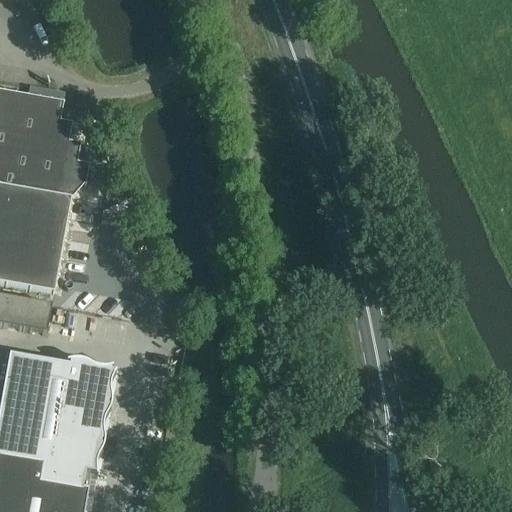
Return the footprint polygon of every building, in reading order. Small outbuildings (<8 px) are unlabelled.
[(0,284),(54,294),(74,181),(86,183),(90,163),(78,161),(81,142),(69,140),(73,121),(61,119),(64,100),(0,88),(0,284)] [(0,300),(0,329),(3,330),(8,302),(0,300)] [(8,302),(3,330),(23,334),(28,306),(8,302)] [(28,306),(23,334),(46,338),(51,310),(28,306)] [(0,511),(83,511),(87,493),(81,492),(84,474),(94,476),(95,479),(96,478),(95,475),(95,471),(95,467),(96,463),(97,459),(99,456),(101,452),(103,448),(103,444),(103,440),(103,436),(102,432),(102,428),(103,424),(104,420),(106,416),(108,413),(110,409),(110,405),(110,400),(110,396),(109,392),(109,388),(110,385),(111,381),(113,377),(115,374),(114,374),(112,376),(109,371),(112,370),(111,369),(108,370),(104,370),(100,370),(96,369),(93,368),(89,366),(86,364),(82,363),(78,362),(74,362),(70,362),(66,363),(66,365),(69,364),(68,368),(8,357),(0,401),(0,511)]
